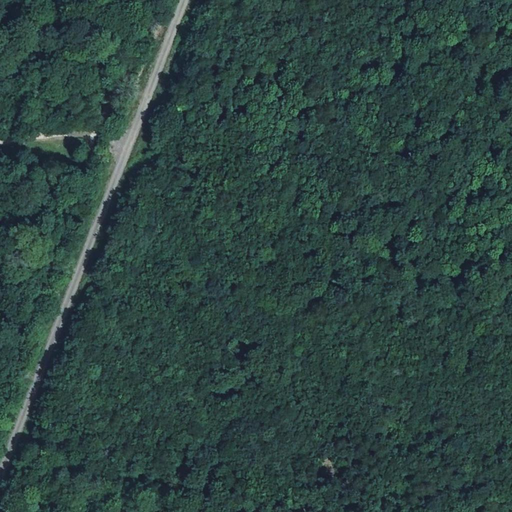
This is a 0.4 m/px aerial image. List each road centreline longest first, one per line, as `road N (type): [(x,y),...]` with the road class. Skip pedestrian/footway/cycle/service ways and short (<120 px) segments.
road 1 (unclassified): [(128,142),(0,480)]
road 2 (unclassified): [(184,0),(128,142)]
road 3 (unclassified): [(128,142),(75,133),(0,141)]
